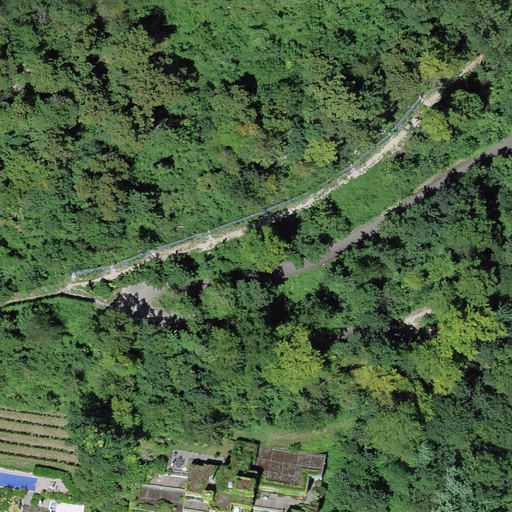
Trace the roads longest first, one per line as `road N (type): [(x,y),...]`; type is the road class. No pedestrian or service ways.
road 1 (track): [(511,139),(303,265),(140,290),(127,304)]
road 2 (track): [(127,304),(130,317),(142,321),(511,342)]
road 3 (track): [(270,445),(440,390),(511,384)]
